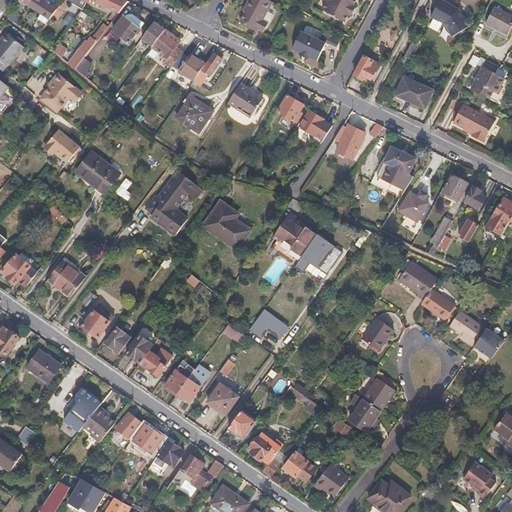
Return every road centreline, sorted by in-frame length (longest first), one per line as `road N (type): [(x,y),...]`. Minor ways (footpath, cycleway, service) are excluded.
road 1 (residential): [(0,295),(307,511)]
road 2 (residential): [(329,91),(511,180)]
road 3 (residential): [(201,28),(329,91)]
